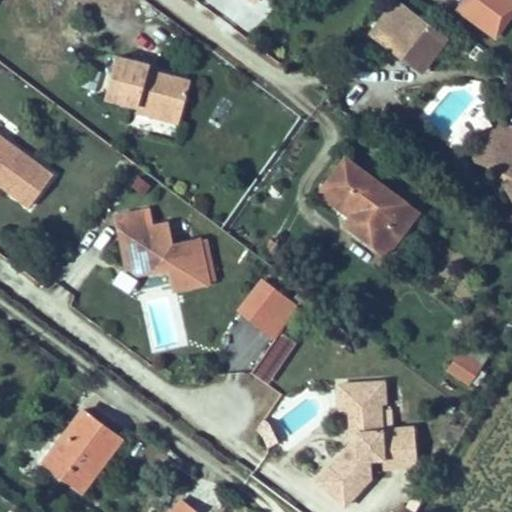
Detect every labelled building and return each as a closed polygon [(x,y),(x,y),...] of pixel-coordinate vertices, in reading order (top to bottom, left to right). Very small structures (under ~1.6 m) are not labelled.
[(395,39),(411,51),(427,64),(452,32),(410,0),(399,0),(379,27),(395,39)] [(499,40),(511,21),(511,0),(468,0),(460,11),(499,40)] [(180,127),(182,119),(189,85),(144,76),(146,65),(114,58),(105,99),(105,102),(138,109),(136,118),(165,124),(180,127)] [(511,124),(509,124),(484,134),(473,161),(511,175),(511,183),(505,187),(511,198),(511,124)] [(0,185),(32,209),(55,177),(0,137),(0,185)] [(318,195),(348,217),(344,222),(389,255),(420,213),(345,158),(325,186),(318,195)] [(165,262),(172,267),(177,289),(212,282),(202,237),(175,243),(170,221),(152,225),(148,208),(119,215),(129,265),(142,273),(158,270),(165,262)] [(272,240),(261,252),(275,264),(286,252),(272,240)] [(119,273),(115,287),(132,292),(136,278),(119,273)] [(298,307),(263,280),(238,311),(274,339),(298,307)] [(466,343),(447,372),(469,386),(488,357),(466,343)] [(384,381),(357,382),(337,383),(338,409),(347,409),(349,442),(354,446),(349,452),(344,447),(315,479),(343,505),(368,477),(367,458),(381,457),(381,467),(416,466),(414,428),(391,429),(390,411),(381,411),(381,404),(385,404),(384,381)] [(87,492),(127,437),(88,410),(49,465),(87,492)] [(278,442),(267,424),(258,429),(268,448),(278,442)] [(349,442),(344,447),(349,452),(354,446),(349,442)] [(193,511),(195,509),(177,497),(165,511),(193,511)]
